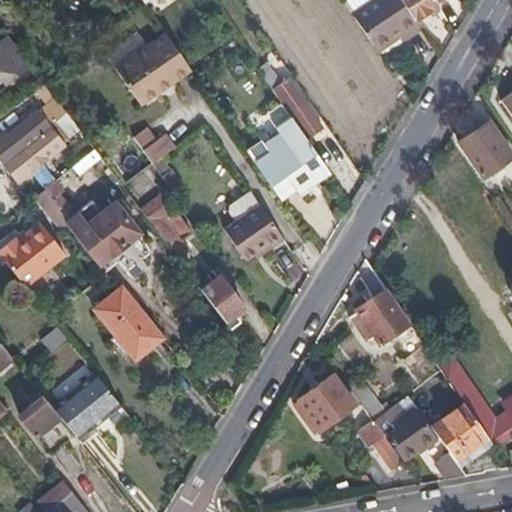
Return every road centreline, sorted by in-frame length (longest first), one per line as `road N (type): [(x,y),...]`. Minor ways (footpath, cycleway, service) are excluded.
road 1 (residential): [(500,0),(190,511)]
road 2 (residential): [(386,511),(511,489)]
